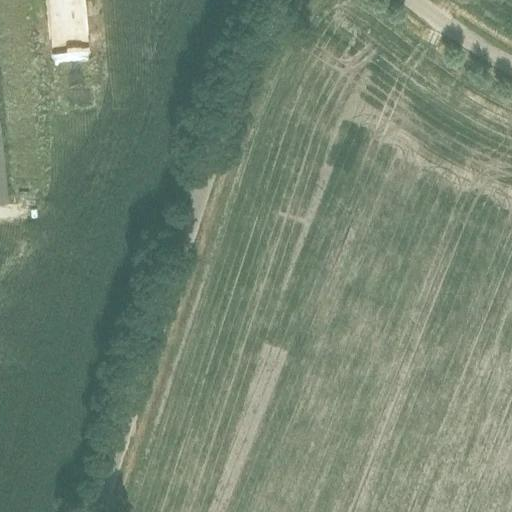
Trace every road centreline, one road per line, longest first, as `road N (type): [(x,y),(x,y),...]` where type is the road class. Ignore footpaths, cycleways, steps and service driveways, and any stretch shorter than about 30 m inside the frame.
road 1 (unclassified): [(93,511),(233,87),(282,0)]
road 2 (unclassified): [(511,76),(402,0)]
